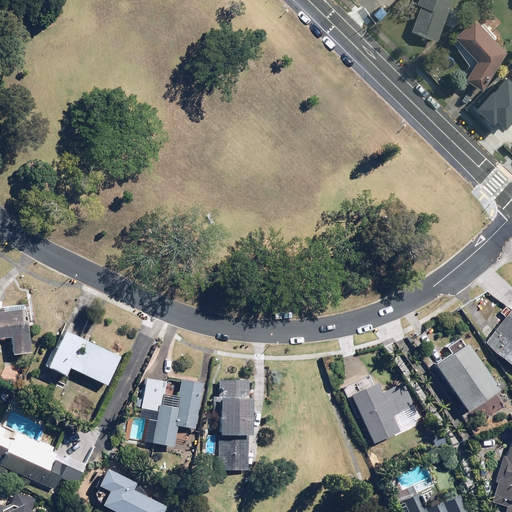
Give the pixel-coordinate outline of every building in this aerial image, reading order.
[(417,0),(416,4),(419,6),(409,32),(437,42),(444,23),(455,27),(461,9),(450,5),(451,0),(417,0)] [(490,11),(479,22),(474,17),(449,40),(473,64),(465,78),(483,88),(506,50),(490,34),(502,23),(490,11)] [(495,79),(474,102),(494,120),(497,116),(506,124),(511,118),(511,75),(508,72),(499,82),(495,79)] [(511,305),(482,345),(511,367),(511,305)] [(0,337),(6,336),(10,355),(27,352),(21,308),(0,311),(0,337)] [(65,368),(104,386),(117,358),(60,331),(42,369),(61,378),(65,368)] [(495,391),(462,345),(457,338),(446,347),(449,352),(429,367),(463,414),(495,391)] [(368,376),(341,387),(355,421),(357,420),(367,446),(395,435),(391,425),(413,416),(400,382),(375,392),(368,376)] [(138,410),(153,412),(149,444),(172,447),(173,442),(183,444),(185,429),(191,430),(198,382),(178,379),(178,382),(143,377),(138,410)] [(215,381),(215,398),(215,469),(246,469),(247,381),(215,381)] [(4,429),(0,427),(0,468),(51,491),(56,477),(76,485),(95,440),(72,431),(62,456),(50,452),(52,446),(38,440),(34,451),(1,438),(4,429)] [(511,511),(511,439),(509,438),(504,457),(499,455),(492,480),(496,481),(489,503),(504,507),(502,511),(511,511)] [(97,506),(109,511),(158,511),(161,506),(128,490),(132,483),(101,468),(92,486),(104,492),(97,506)] [(29,511),(34,498),(11,492),(7,507),(0,504),(0,511),(29,511)] [(415,494),(398,501),(403,511),(463,511),(456,495),(422,510),(415,494)]
